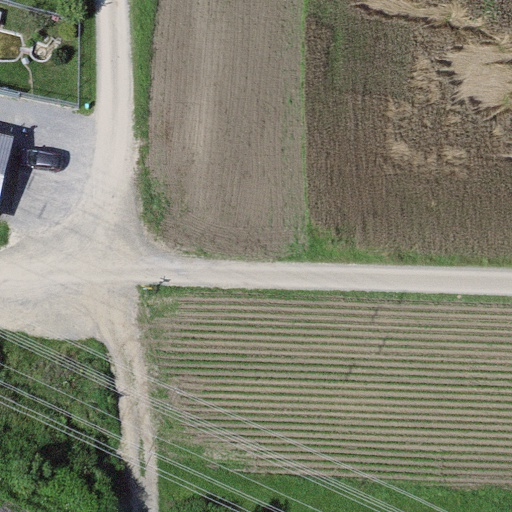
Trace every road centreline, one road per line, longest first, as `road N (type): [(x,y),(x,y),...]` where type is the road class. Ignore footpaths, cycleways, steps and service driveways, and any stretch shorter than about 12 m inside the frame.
road 1 (track): [(511,283),(0,268)]
road 2 (track): [(110,0),(115,269)]
road 3 (track): [(143,511),(141,429),(115,269)]
